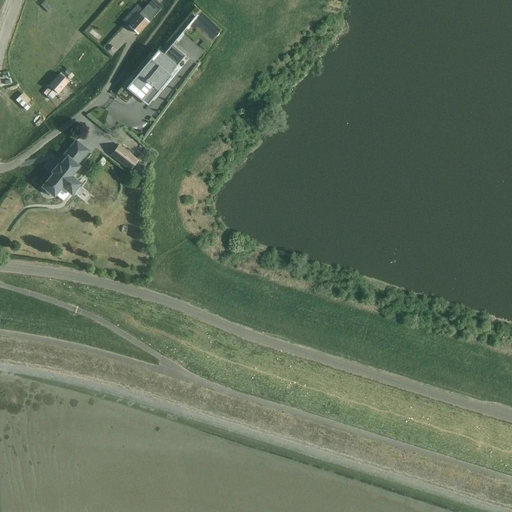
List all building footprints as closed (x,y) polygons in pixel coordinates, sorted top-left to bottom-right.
[(151,0),(143,9),(128,25),(138,34),(153,18),(163,7),(155,0),(151,0)] [(41,5),(48,12),(52,9),(44,1),(41,5)] [(133,5),(118,18),(123,24),(138,10),(133,5)] [(127,88),(126,89),(130,91),(136,96),(138,98),(143,92),(148,96),(149,97),(148,98),(150,99),(162,84),(164,85),(165,86),(172,77),(170,75),(174,70),(185,56),(184,55),(176,65),(166,57),(165,59),(163,57),(164,55),(163,55),(161,53),(157,58),(158,58),(152,65),(148,62),(127,88)] [(58,94),(69,82),(60,74),(49,86),(58,94)] [(23,94),(19,98),(26,106),(29,103),(31,101),(23,94)] [(45,187),(44,189),(45,192),(46,194),(47,195),(49,195),(51,195),(53,193),(54,194),(60,186),(70,194),(80,182),(71,174),(77,166),(75,164),(87,149),(77,141),(61,160),(62,161),(60,164),(54,172),(56,173),(45,186),(45,187)] [(119,145),(111,155),(130,170),(138,160),(119,145)]
